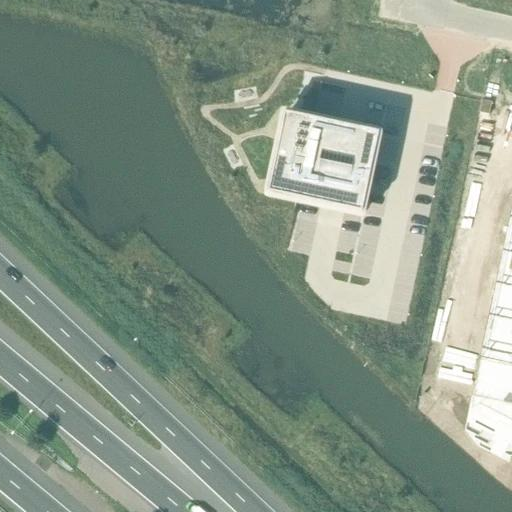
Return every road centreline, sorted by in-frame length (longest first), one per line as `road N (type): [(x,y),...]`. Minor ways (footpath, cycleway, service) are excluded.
road 1 (motorway): [(246,511),(0,271)]
road 2 (motorway): [(183,511),(0,358)]
